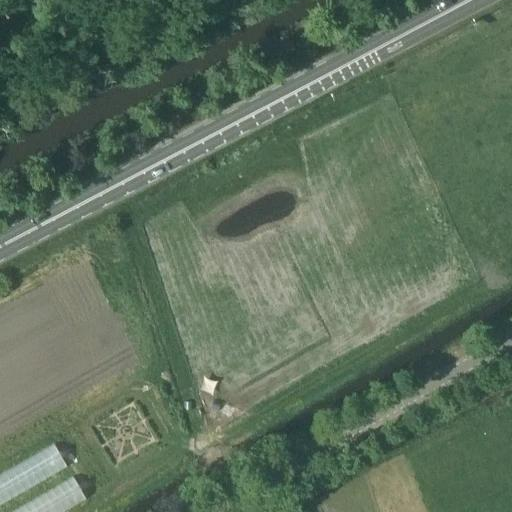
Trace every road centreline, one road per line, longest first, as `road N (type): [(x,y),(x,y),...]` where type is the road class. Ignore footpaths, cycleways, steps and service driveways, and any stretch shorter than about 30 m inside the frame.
road 1 (primary): [(0,250),(469,0)]
road 2 (unclassified): [(207,511),(511,339)]
